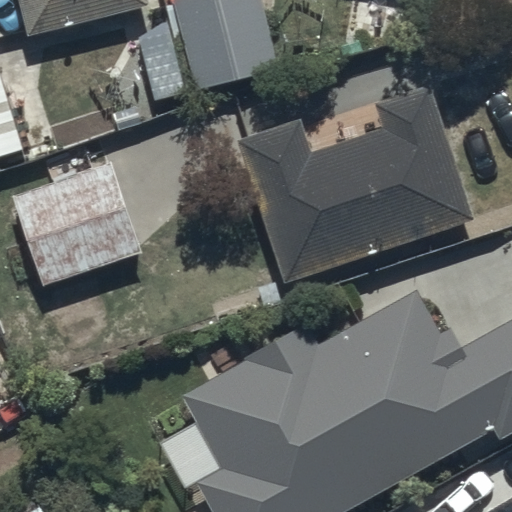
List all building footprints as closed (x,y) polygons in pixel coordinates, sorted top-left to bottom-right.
[(15,0),(24,38),(146,7),(144,0),(15,0)] [(259,0),(180,0),(170,2),(193,92),(277,71),(259,0)] [(171,33),(137,40),(149,100),(183,93),(171,33)] [(234,143),(281,284),(474,222),(428,77),(368,96),(380,132),(307,155),(296,123),(234,143)] [(0,84),(0,157),(20,152),(0,84)] [(108,166),(9,199),(39,288),(138,254),(108,166)] [(219,470),(193,485),(207,511),(343,511),(489,430),(496,443),(511,434),(511,320),(459,350),(447,329),(438,334),(414,291),(315,347),(304,327),(179,398),(219,470)]
